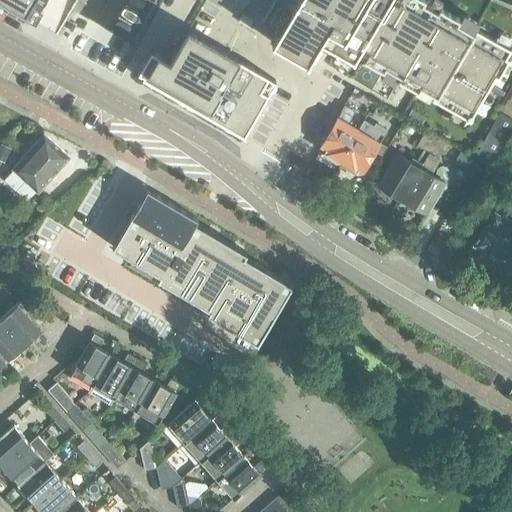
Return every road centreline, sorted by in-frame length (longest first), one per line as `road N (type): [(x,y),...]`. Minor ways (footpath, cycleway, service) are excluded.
road 1 (secondary): [(246,194),(324,255),(511,369)]
road 2 (secondary): [(511,340),(371,260),(258,180)]
road 3 (residential): [(284,475),(195,377),(87,317)]
road 4 (residential): [(258,180),(314,84),(223,31),(241,0)]
road 5 (unknown): [(313,86),(339,91),(370,81),(473,135)]
road 6 (secondary): [(138,111),(0,36)]
road 7 (secondary): [(258,180),(138,111)]
road 8 (secondary): [(138,111),(246,194)]
road 9 (residential): [(0,413),(73,347),(87,317)]
